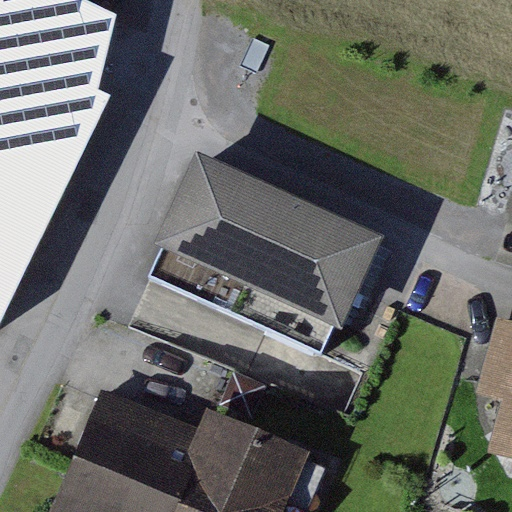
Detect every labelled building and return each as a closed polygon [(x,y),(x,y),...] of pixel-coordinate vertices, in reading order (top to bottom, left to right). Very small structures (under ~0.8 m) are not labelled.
[(0,0),(0,326),(1,327),(112,101),(62,76),(96,7),(81,0),(0,0)] [(345,352),(397,246),(214,155),(161,262),(345,352)] [(511,402),(498,450),(511,454),(511,313),(508,312),(485,391),(511,398),(511,402)] [(78,450),(182,493),(208,431),(104,388),(78,450)] [(218,408),(208,431),(182,493),(194,498),(226,511),(288,511),(315,449),(218,408)] [(187,511),(194,498),(182,493),(78,450),(52,511),(187,511)] [(226,511),(194,498),(187,511),(226,511)]
